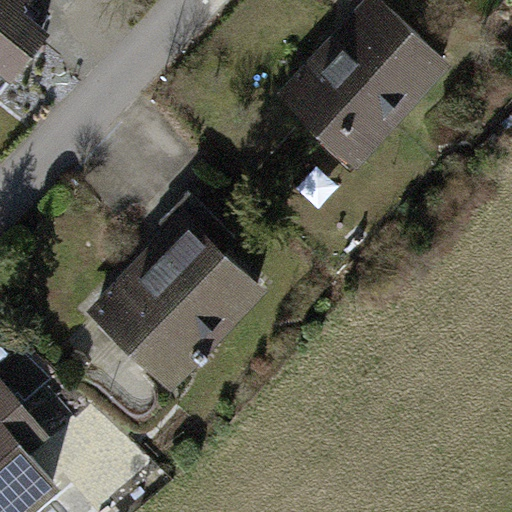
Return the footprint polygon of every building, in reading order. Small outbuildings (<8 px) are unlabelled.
[(65,0),(0,0),(0,42),(52,79),(83,36),(57,17),(65,0)] [(455,58),(390,0),(363,0),(282,88),(361,160),(455,58)] [(92,307),(138,351),(172,385),(273,282),(193,204),(92,307)] [(138,351),(92,307),(57,343),(102,388),(138,351)] [(0,511),(25,511),(66,478),(36,443),(53,429),(3,370),(0,371),(0,511)]
